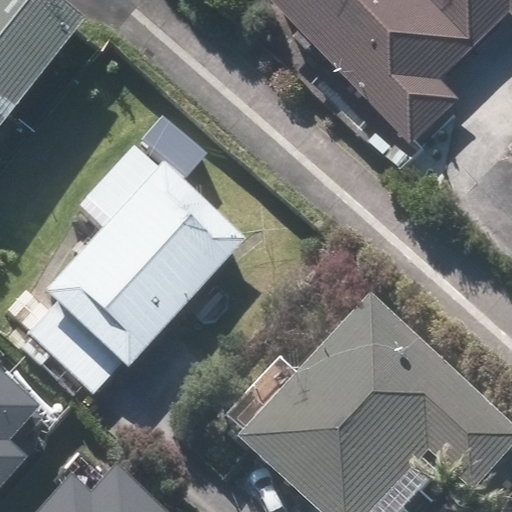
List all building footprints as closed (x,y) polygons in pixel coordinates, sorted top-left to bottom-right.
[(0,0),(0,134),(80,36),(35,0),(0,0)] [(511,27),(511,0),(280,0),(268,13),(416,156),(461,109),(440,88),(506,21),(511,27)] [(20,298),(0,320),(0,323),(92,407),(235,249),(131,154),(80,211),(103,232),(33,310),(20,298)] [(34,268),(4,242),(0,246),(0,304),(2,306),(34,268)] [(511,455),(511,434),(373,312),(302,393),(279,374),(222,438),(306,511),(379,511),(424,461),(471,502),(511,455)] [(0,454),(26,427),(0,402),(0,495),(14,480),(0,466),(0,454)] [(169,511),(113,457),(76,495),(58,478),(25,511),(169,511)]
